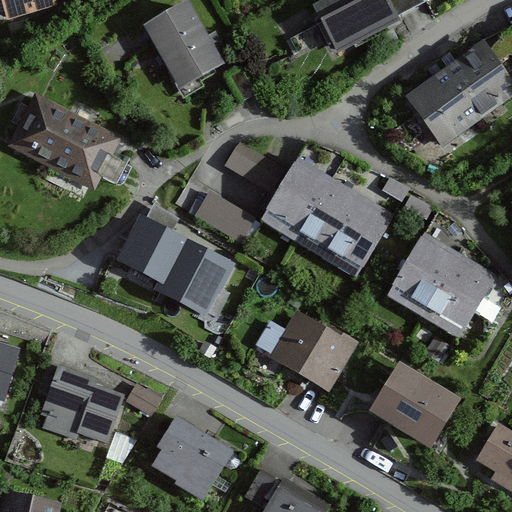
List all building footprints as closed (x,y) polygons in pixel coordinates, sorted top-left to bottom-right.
[(5,0),(11,17),(51,5),(49,0),(5,0)] [(314,27),(328,54),(393,20),(392,18),(382,0),(338,0),(319,10),(325,22),(314,27)] [(382,0),(392,18),(427,0),(382,0)] [(150,29),(183,85),(218,65),(213,56),(224,49),(215,34),(204,41),(185,8),(150,29)] [(290,35),(294,51),(309,48),(305,31),(290,35)] [(511,34),(500,40),(488,54),(496,65),(509,56),(511,56),(511,34)] [(484,48),(449,73),(477,112),(498,97),(500,101),(511,92),(511,86),(496,65),(488,54),(484,48)] [(256,94),(241,68),(226,77),(241,103),(256,94)] [(457,132),(455,128),(477,112),(449,73),(411,100),(412,102),(416,99),(423,109),(419,112),(433,131),(437,129),(444,139),(441,141),(442,143),(457,132)] [(90,186),(113,142),(38,103),(16,145),(32,153),(30,157),(52,168),(57,159),(93,177),(89,185),(90,186)] [(284,170),(240,144),(228,165),(271,191),(284,170)] [(294,242),(329,184),(308,172),(320,152),(307,144),(267,212),(286,223),(280,234),(294,242)] [(403,200),(409,189),(391,180),(387,190),(403,200)] [(329,249),(357,201),(329,184),(294,242),(309,251),(315,240),(328,248),(329,249)] [(240,243),(254,220),(210,194),(197,217),(240,243)] [(390,221),(357,201),(329,249),(322,259),(337,268),(343,257),(362,268),(390,221)] [(150,228),(180,243),(185,246),(186,246),(196,228),(162,208),(150,228)] [(144,224),(125,260),(161,279),(169,263),(180,243),(150,228),(144,224)] [(421,317),(455,259),(422,239),(394,287),(412,297),(405,308),(421,317)] [(185,246),(180,243),(169,263),(174,266),(162,289),(213,317),(221,300),(210,295),(215,286),(217,287),(227,268),(186,246),(185,246)] [(493,282),(455,259),(421,317),(436,327),(443,316),(465,329),(474,314),(479,316),(489,300),(484,297),(493,282)] [(291,294),(270,280),(261,294),(283,307),(291,294)] [(283,335),(272,354),(326,386),(352,342),(332,330),(329,336),(299,319),(288,338),(283,335)] [(0,399),(3,401),(18,351),(0,345),(0,399)] [(43,394),(48,396),(59,366),(51,364),(42,386),(45,387),(43,394)] [(113,426),(124,396),(72,378),(74,372),(59,366),(48,396),(54,398),(44,428),(77,439),(79,433),(98,440),(105,423),(113,426)] [(399,412),(393,422),(429,444),(455,402),(400,369),(381,402),(399,412)] [(136,386),(128,401),(151,414),(160,400),(136,386)] [(203,435),(202,436),(189,426),(187,429),(177,422),(178,420),(176,419),(159,447),(164,450),(154,466),(180,481),(182,477),(207,492),(223,466),(230,470),(236,468),(240,463),(238,456),(203,435)] [(511,435),(499,427),(479,460),(497,471),(492,479),(511,490),(511,435)] [(136,440),(115,432),(108,454),(125,461),(136,440)] [(283,490),(286,486),(261,470),(245,497),(259,505),(272,483),(283,490)] [(287,484),(286,486),(283,490),(270,511),(324,511),(327,508),(287,484)] [(51,511),(54,505),(11,495),(7,511),(51,511)]
